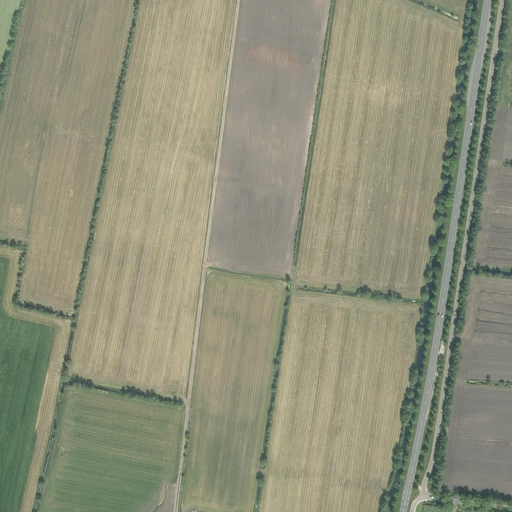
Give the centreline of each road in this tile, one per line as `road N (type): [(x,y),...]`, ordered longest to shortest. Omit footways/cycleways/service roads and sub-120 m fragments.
road 1 (primary): [(402,511),(487,0)]
road 2 (unclassified): [(423,497),(502,0)]
